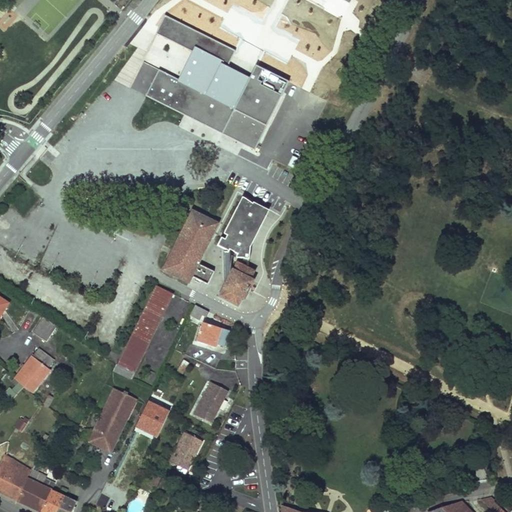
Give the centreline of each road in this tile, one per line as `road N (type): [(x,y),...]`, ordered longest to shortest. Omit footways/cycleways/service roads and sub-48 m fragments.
road 1 (residential): [(266,309),(283,255),(415,0)]
road 2 (unknown): [(50,121),(158,139),(213,127),(271,149),(283,139),(297,92)]
road 3 (residential): [(266,309),(258,410),(270,511)]
road 4 (residential): [(147,0),(21,155)]
